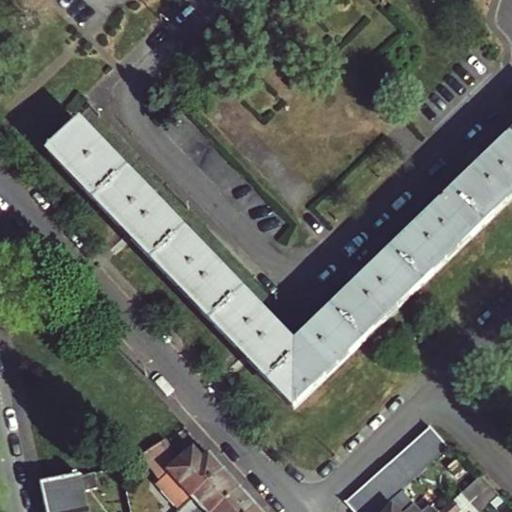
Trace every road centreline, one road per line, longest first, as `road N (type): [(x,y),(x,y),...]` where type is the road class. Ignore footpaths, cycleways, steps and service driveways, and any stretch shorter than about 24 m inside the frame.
road 1 (residential): [(230,0),(128,98),(305,280),(511,81)]
road 2 (residential): [(297,511),(0,178)]
road 3 (residential): [(304,511),(432,391)]
